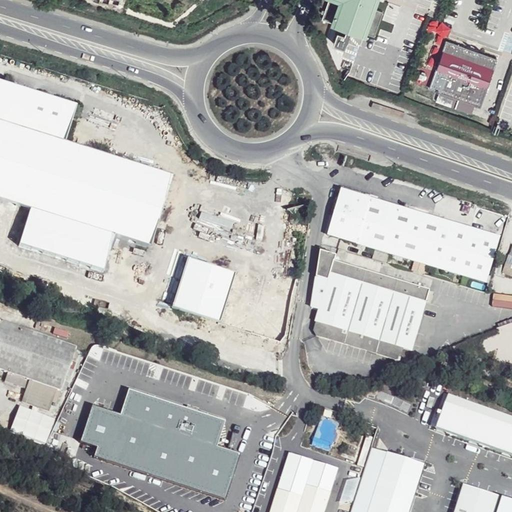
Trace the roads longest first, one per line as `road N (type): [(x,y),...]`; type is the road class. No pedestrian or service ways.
road 1 (unclassified): [(278,146),(301,172),(322,176),(292,358),(304,391),(362,408),(511,481)]
road 2 (primary): [(291,137),(335,131),(511,191)]
road 3 (primary): [(511,168),(340,106),(310,80)]
road 4 (primary): [(209,55),(159,53),(0,5)]
road 5 (primary): [(0,27),(161,78),(196,108)]
road 6 (unknown): [(146,323),(296,378)]
